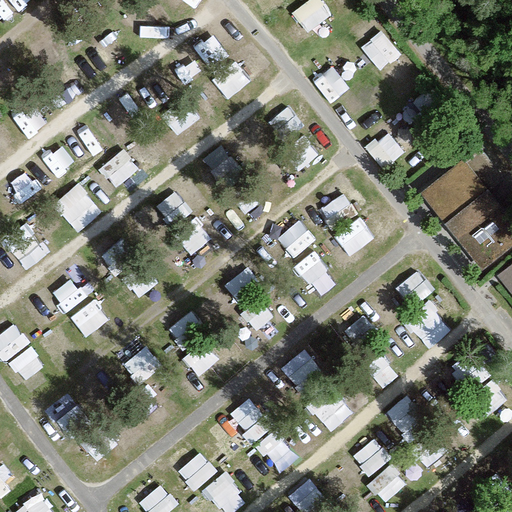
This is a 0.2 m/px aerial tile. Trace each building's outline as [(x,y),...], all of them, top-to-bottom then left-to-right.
[(0,0),(0,13),(2,17),(26,4),(23,0),(0,0)] [(143,0),(141,0),(128,11),(139,26),(155,14),(143,0)] [(260,0),(275,18),(296,0),(260,0)] [(370,7),(348,26),(364,44),(386,24),(370,7)] [(50,59),(69,43),(53,24),(34,39),(50,59)] [(107,39),(84,47),(93,72),(116,64),(107,39)] [(376,61),(401,90),(419,74),(394,45),(376,61)] [(166,65),(147,76),(159,96),(178,85),(166,65)] [(341,87),(358,109),(381,90),(364,68),(341,87)] [(432,120),(446,107),(424,83),(409,96),(432,120)] [(15,102),(30,121),(54,103),(40,84),(15,102)] [(115,133),(147,111),(130,87),(99,109),(115,133)] [(238,126),(261,155),(295,127),(272,98),(238,126)] [(187,103),(165,122),(177,136),(199,117),(187,103)] [(0,156),(17,147),(0,117),(0,156)] [(404,117),(380,135),(394,154),(419,136),(404,117)] [(84,119),(63,135),(87,165),(108,149),(84,119)] [(143,171),(174,145),(154,121),(122,147),(143,171)] [(106,192),(135,166),(118,147),(89,173),(106,192)] [(511,237),(494,213),(511,199),(511,192),(478,149),(417,196),(478,274),(511,247),(511,237)] [(277,174),(295,171),(292,152),(275,155),(277,174)] [(213,187),(241,176),(233,154),(204,165),(213,187)] [(348,211),(369,192),(342,163),(321,182),(348,211)] [(183,165),(164,182),(190,212),(209,195),(183,165)] [(17,168),(1,181),(25,210),(41,197),(17,168)] [(84,173),(66,188),(79,204),(97,189),(84,173)] [(149,195),(132,212),(155,234),(171,217),(149,195)] [(0,208),(0,227),(9,220),(0,208)] [(218,210),(196,227),(213,248),(234,231),(218,210)] [(284,262),(304,247),(282,216),(261,230),(284,262)] [(353,221),(327,232),(342,264),(367,253),(353,221)] [(104,230),(89,241),(110,270),(125,258),(104,230)] [(0,269),(6,278),(30,260),(7,232),(0,237),(0,269)] [(55,266),(80,296),(104,276),(78,246),(55,266)] [(317,248),(295,267),(320,295),(342,275),(317,248)] [(239,298),(268,271),(249,251),(220,278),(239,298)] [(136,309),(160,291),(137,260),(113,278),(136,309)] [(511,263),(495,278),(511,297),(511,263)] [(214,320),(236,303),(220,284),(199,300),(214,320)] [(385,289),(365,302),(381,325),(401,312),(385,289)] [(97,290),(73,309),(98,340),(122,321),(97,290)] [(176,300),(151,317),(167,340),(192,323),(176,300)] [(0,349),(4,355),(28,339),(6,305),(0,309),(0,349)] [(234,322),(262,344),(275,328),(247,306),(234,322)] [(58,365),(82,350),(61,318),(37,333),(58,365)] [(138,328),(115,347),(141,378),(164,359),(138,328)] [(202,349),(211,362),(231,347),(222,334),(202,349)] [(297,351),(307,368),(329,356),(319,339),(297,351)] [(16,380),(41,364),(28,343),(3,359),(16,380)] [(87,372),(94,392),(116,384),(109,364),(87,372)] [(180,379),(195,396),(211,381),(197,364),(180,379)] [(259,429),(282,394),(258,379),(236,414),(259,429)] [(48,399),(63,432),(87,421),(71,388),(48,399)] [(322,408),(337,424),(357,404),(342,389),(322,408)] [(194,430),(212,462),(250,440),(231,408),(194,430)] [(298,458),(312,445),(286,416),(272,429),(298,458)] [(306,511),(310,511),(401,439),(386,420),(293,495),(306,511)] [(193,439),(168,451),(185,486),(210,474),(193,439)] [(7,440),(0,445),(0,463),(16,451),(7,440)] [(511,455),(493,451),(485,481),(509,487),(511,476),(511,455)] [(0,472),(0,490),(8,502),(39,480),(22,457),(0,472)] [(391,492),(411,479),(397,457),(377,469),(391,492)] [(150,472),(127,484),(142,511),(160,511),(170,507),(150,472)] [(202,511),(213,511),(227,495),(208,479),(190,501),(202,511)] [(62,511),(67,508),(48,487),(19,511),(62,511)] [(447,496),(436,511),(437,511),(459,511),(463,507),(447,496)] [(281,511),(271,499),(254,511),(281,511)]
